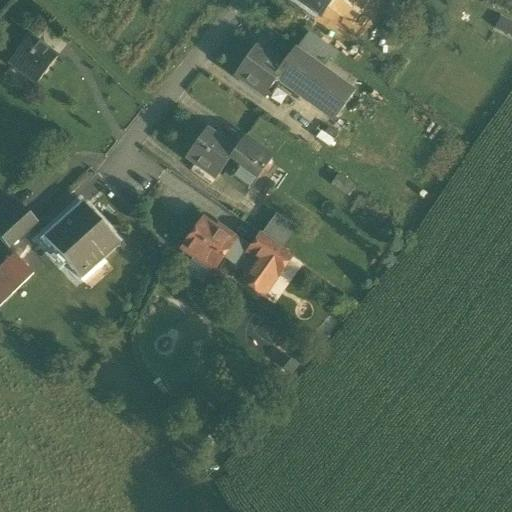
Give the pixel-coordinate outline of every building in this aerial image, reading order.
[(293,0),(320,18),(332,0),(293,0)] [(511,25),(499,19),(494,30),(511,38),(511,25)] [(293,54),(348,94),(356,83),(331,65),(338,55),(308,34),(293,54)] [(22,71),(38,84),(57,58),(49,51),(48,52),(29,38),(9,64),(20,73),(22,71)] [(234,77),(264,98),(276,82),(286,67),(284,67),(276,60),(274,63),(254,49),(234,77)] [(276,82),(330,120),(348,94),(293,54),(284,67),(286,67),(276,82)] [(214,179),(228,158),(233,150),(223,143),(221,145),(201,132),(183,158),(214,179)] [(241,139),(233,150),(228,158),(239,165),(232,175),(252,188),(271,159),(241,139)] [(267,183),(278,190),(288,174),(277,167),(267,183)] [(355,189),(337,176),(330,186),(348,199),(355,189)] [(0,208),(0,226),(22,207),(12,197),(0,208)] [(44,240),(81,281),(120,245),(83,205),(44,240)] [(0,226),(0,240),(8,250),(37,224),(22,207),(0,226)] [(194,255),(212,268),(220,258),(235,238),(237,236),(227,229),(224,233),(203,216),(184,241),(197,251),(194,255)] [(273,216),(260,235),(280,249),(293,230),(273,216)] [(290,257),(280,249),(260,235),(250,249),(246,254),(256,260),(244,276),(242,279),(264,294),(290,257)] [(250,249),(235,238),(220,258),(244,276),(256,260),(246,254),(250,249)] [(0,268),(0,307),(33,275),(14,255),(0,268)] [(212,268),(194,255),(185,267),(203,281),(212,268)] [(217,434),(202,430),(198,445),(212,449),(217,434)]
